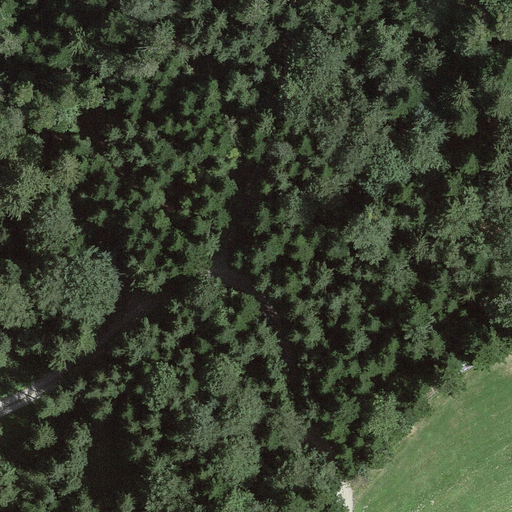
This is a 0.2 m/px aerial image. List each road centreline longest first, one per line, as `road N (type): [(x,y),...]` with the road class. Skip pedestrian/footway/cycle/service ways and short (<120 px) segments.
road 1 (track): [(0,407),(51,381),(215,260),(254,194),(307,0)]
road 2 (track): [(215,260),(250,291),(275,329),(341,511)]
road 3 (track): [(0,110),(101,237),(142,314)]
